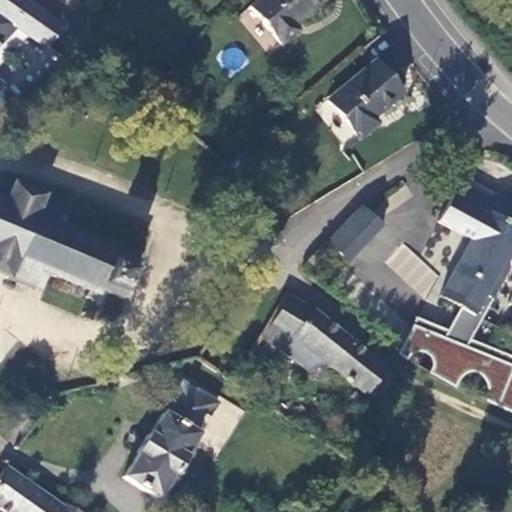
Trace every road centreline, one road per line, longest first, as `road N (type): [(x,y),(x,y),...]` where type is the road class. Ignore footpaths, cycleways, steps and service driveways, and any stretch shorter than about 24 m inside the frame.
road 1 (residential): [(485,98),(326,215),(280,261)]
road 2 (tertiary): [(485,98),(410,0)]
